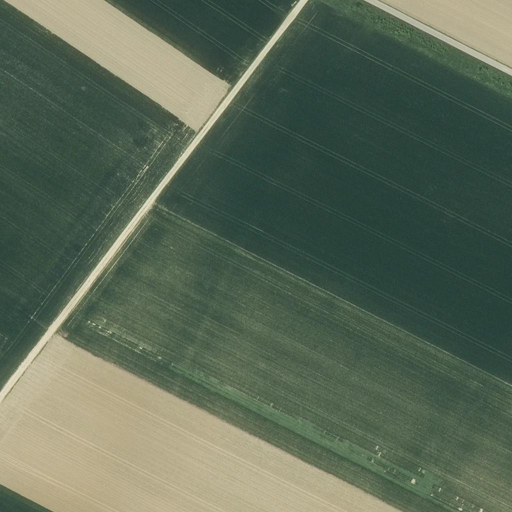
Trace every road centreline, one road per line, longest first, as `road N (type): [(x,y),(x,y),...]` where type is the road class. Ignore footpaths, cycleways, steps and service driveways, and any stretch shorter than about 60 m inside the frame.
road 1 (track): [(0,399),(305,0)]
road 2 (track): [(361,0),(511,77)]
